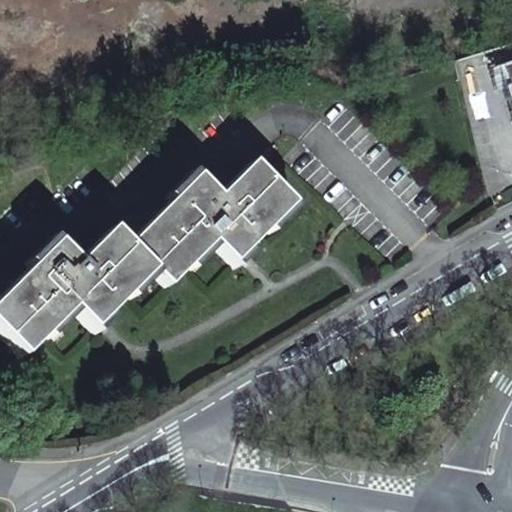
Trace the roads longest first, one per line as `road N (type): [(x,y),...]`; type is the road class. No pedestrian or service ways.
road 1 (unknown): [(446,275),(339,152),(285,136),(204,159),(0,261)]
road 2 (residential): [(511,236),(151,453)]
road 3 (residential): [(151,453),(452,499)]
